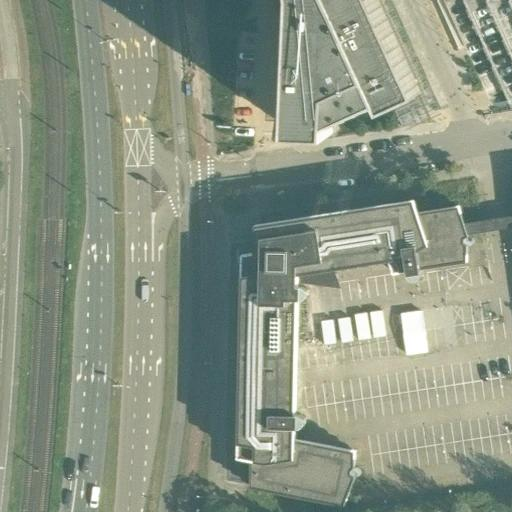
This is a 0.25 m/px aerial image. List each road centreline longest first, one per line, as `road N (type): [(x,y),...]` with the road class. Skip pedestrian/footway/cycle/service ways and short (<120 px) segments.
road 1 (secondary): [(85,0),(98,196),(82,511)]
road 2 (unclassified): [(12,93),(15,235),(0,474)]
road 3 (unclassified): [(511,137),(203,181)]
road 4 (secondary): [(127,511),(137,242)]
road 5 (secondary): [(136,139),(128,0)]
